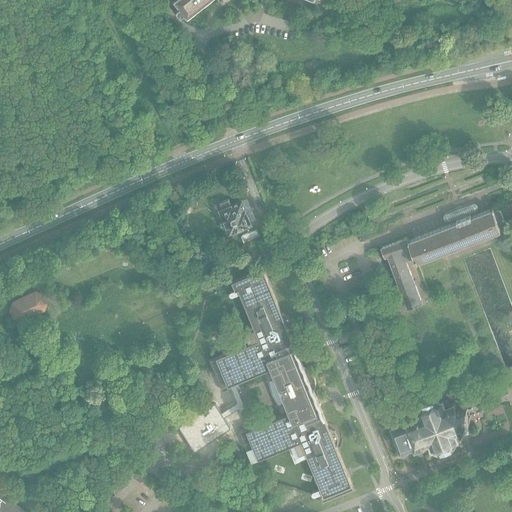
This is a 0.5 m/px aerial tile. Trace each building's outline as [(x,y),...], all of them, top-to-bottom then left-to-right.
[(175,0),(180,5),(176,8),(181,15),(185,12),(188,15),(207,0),(175,0)] [(251,223),(246,211),(241,201),(231,205),(228,198),(220,202),(222,208),(220,209),(229,232),(251,223)] [(422,302),(413,280),(406,260),(414,257),(416,261),(500,229),(499,226),(505,224),(506,224),(500,209),(499,209),(494,211),(493,208),(471,216),(470,215),(456,220),(457,222),(418,236),(408,240),(407,237),(381,247),(384,257),(388,255),(392,264),(391,265),(408,308),(422,302)] [(314,386),(315,383),(315,379),(314,376),(312,373),(310,370),(307,368),(304,367),(288,328),(288,325),(287,321),(286,317),(284,314),(281,312),(263,268),(235,279),(232,281),(235,289),(238,288),(253,325),(244,329),(250,343),(210,359),(223,390),(230,387),(229,384),(260,371),(261,373),(260,373),(263,381),(264,381),(265,386),(267,391),(269,397),(272,402),(276,406),(274,407),(277,414),(278,414),(279,416),(248,429),(247,426),(239,430),(252,461),(289,446),(291,445),(297,458),(307,454),(322,491),(319,493),(323,501),(354,488),(353,485),(336,444),(336,440),(335,437),(333,433),(331,430),(329,428),(313,389),(314,386)] [(41,308),(43,302),(41,296),(35,294),(15,304),(13,309),(15,315),(21,317),(23,320),(27,318),(27,319),(39,314),(38,313),(43,311),(41,308)] [(400,311),(394,295),(387,298),(393,313),(400,311)] [(463,428),(461,421),(468,418),(468,420),(470,419),(469,418),(470,418),(470,415),(468,416),(466,411),(468,410),(467,408),(466,408),(465,407),(464,408),(464,409),(460,411),(460,410),(459,409),(458,409),(457,409),(456,410),(454,405),(455,405),(454,403),(455,401),(454,401),(453,403),(449,404),(447,400),(447,399),(443,401),(443,399),(441,400),(436,398),(437,398),(436,398),(436,395),(434,395),(434,398),(420,403),(419,401),(418,402),(419,404),(419,405),(417,409),(415,409),(416,411),(418,416),(413,418),(412,416),(402,420),(403,423),(390,428),(400,454),(413,449),(414,452),(424,448),(423,446),(428,444),(431,449),(430,449),(431,451),(433,450),(437,451),(437,452),(438,452),(438,454),(439,454),(439,452),(453,447),(454,448),(455,448),(454,446),(454,445),(456,441),(458,440),(458,439),(461,437),(460,432),(463,431),(466,432),(466,431),(464,430),(464,428),(463,428)] [(24,511),(25,511),(0,492),(0,511),(24,511)]
